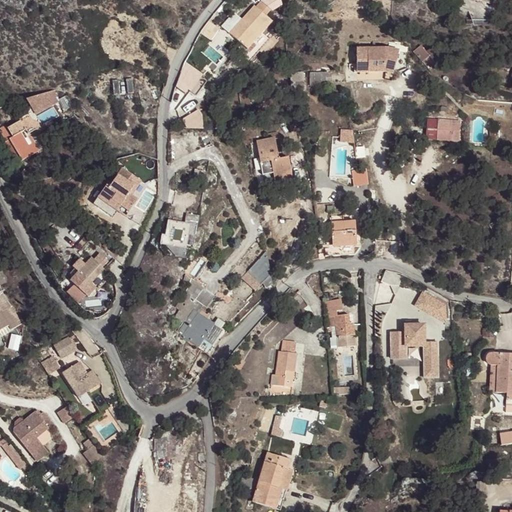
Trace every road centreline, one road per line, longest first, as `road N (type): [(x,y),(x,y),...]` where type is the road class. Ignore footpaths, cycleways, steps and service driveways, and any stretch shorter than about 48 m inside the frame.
road 1 (residential): [(96,329),(115,311),(162,198),(168,90),(191,32),(217,0)]
road 2 (residential): [(370,263),(369,452),(346,511)]
road 3 (residential): [(201,388),(289,280),(320,265),(370,263)]
road 4 (residential): [(0,193),(39,266),(96,329)]
road 5 (residential): [(96,329),(141,410),(166,409),(201,388)]
road 6 (residential): [(370,263),(417,274),(451,294),(511,306)]
road 7 (residential): [(209,511),(201,388)]
